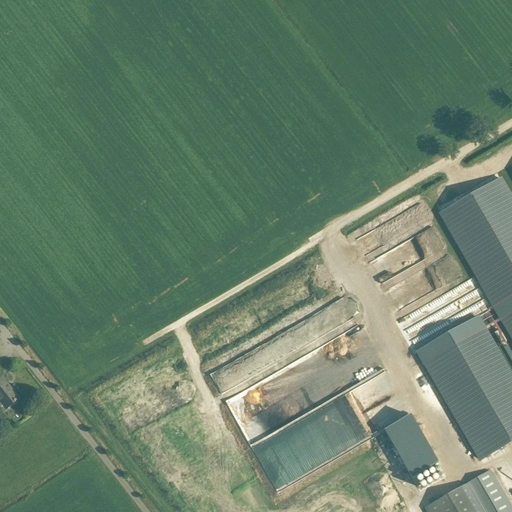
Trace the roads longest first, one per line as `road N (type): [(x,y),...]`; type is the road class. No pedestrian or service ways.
road 1 (track): [(144,343),(418,178)]
road 2 (track): [(418,178),(511,357)]
